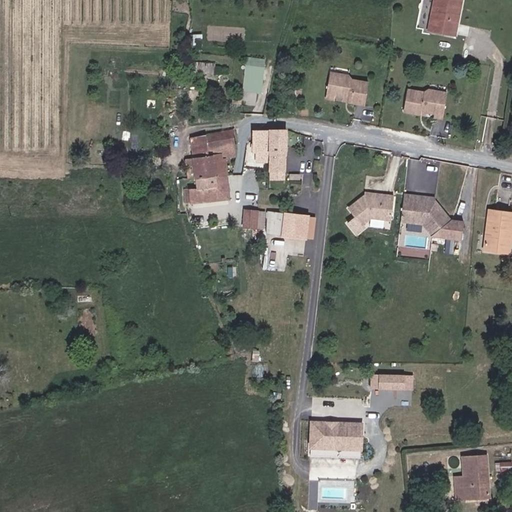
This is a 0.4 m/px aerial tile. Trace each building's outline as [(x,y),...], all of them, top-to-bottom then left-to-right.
[(451,24),(455,0),(434,0),(430,20),(451,24)] [(455,0),(451,24),(456,24),(459,0),(455,0)] [(449,35),(451,24),(430,20),(428,31),(449,35)] [(256,67),(239,67),(238,106),(250,107),(251,80),(256,80),(256,67)] [(348,104),(365,106),(368,84),(350,82),(346,77),(328,74),(324,99),(335,101),(335,98),(348,100),(348,104)] [(297,103),(299,91),(286,89),(284,101),(297,103)] [(406,91),(402,112),(419,116),(420,112),(431,114),(431,118),(443,120),(447,95),(426,91),(425,94),(406,91)] [(188,138),(193,179),(214,176),(216,180),(223,178),(222,163),(217,163),(217,158),(232,157),(228,131),(188,138)] [(254,151),(254,161),(265,161),(265,153),(265,132),(250,132),(250,151),(254,151)] [(265,153),(282,155),(283,132),(265,132),(265,153)] [(85,147),(66,147),(65,160),(85,160),(85,147)] [(265,153),(265,161),(265,171),(281,171),(282,155),(265,153)] [(226,201),(226,197),(223,178),(216,180),(214,176),(193,179),(194,188),(182,189),(182,204),(226,201)] [(400,222),(422,223),(430,233),(448,217),(433,201),(413,199),(413,196),(402,195),(400,222)] [(347,208),(357,219),(350,226),(356,233),(359,236),(367,229),(364,226),(372,220),(390,221),(393,197),(381,196),(380,199),(361,197),(347,208)] [(484,208),(480,247),(500,249),(502,229),(508,230),(511,211),(484,208)] [(265,211),(263,233),(281,235),(283,213),(265,211)] [(254,230),(254,213),(242,213),(241,230),(254,230)] [(304,237),(306,216),(283,213),(281,235),(304,237)] [(310,238),(313,216),(306,216),(304,237),(310,238)] [(462,219),(449,218),(431,234),(461,236),(462,219)] [(403,376),(380,376),(380,388),(403,388),(403,376)] [(350,447),(351,424),(333,423),(333,427),(328,426),(329,423),(311,423),(310,445),(350,447)] [(360,456),(361,424),(351,424),(350,447),(310,445),(310,454),(360,456)] [(467,484),(467,499),(491,499),(491,456),(467,456),(467,484)]
